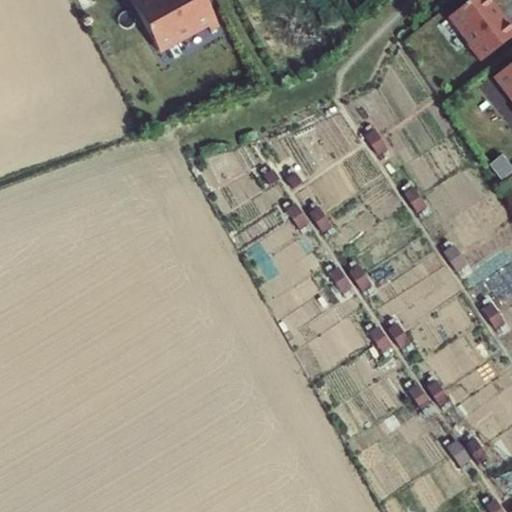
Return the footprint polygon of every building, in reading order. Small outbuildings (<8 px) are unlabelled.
[(129,0),(157,51),(214,20),(203,0),(129,0)] [(501,18),(487,0),(469,0),(449,16),(469,42),(466,45),(480,62),(511,36),(511,28),(503,16),(501,18)] [(511,63),(493,78),(511,101),(511,63)] [(374,132),(365,138),(371,147),(380,141),(374,132)] [(380,141),(371,147),(377,156),(386,150),(380,141)] [(273,172),(263,178),(270,187),(279,181),(273,172)] [(296,175),(287,181),(293,190),(302,184),(296,175)] [(413,190),(404,196),(410,205),(419,199),(413,190)] [(419,199),(410,205),(416,214),(425,208),(419,199)] [(295,206),(286,212),(292,221),(302,215),(295,206)] [(319,209),(310,215),(316,225),(325,218),(319,209)] [(302,215),(292,221),(299,230),(308,224),(302,215)] [(325,218),(316,225),(322,234),(331,228),(325,218)] [(453,248),(443,254),(450,263),(459,257),(453,248)] [(459,257),(450,263),(456,272),(465,266),(459,257)] [(358,268),(349,274),(355,283),(364,277),(358,268)] [(338,269),(329,276),(335,285),(344,278),(338,269)] [(364,277),(355,283),(361,292),(371,286),(364,277)] [(344,278),(335,285),(342,294),(351,288),(344,278)] [(491,305),(482,312),(488,321),(498,315),(491,305)] [(498,315),(488,321),(495,330),(504,324),(498,315)] [(397,326),(388,332),(394,341),(404,335),(397,326)] [(378,329),(369,335),(375,344),(385,338),(378,329)] [(404,335),(394,341),(401,350),(410,344),(404,335)] [(385,338),(375,344),(382,353),(391,347),(385,338)] [(436,383),(427,389),(433,398),(442,392),(436,383)] [(417,386),(408,392),(414,402),(423,395),(417,386)] [(442,392),(433,398),(439,408),(449,401),(442,392)] [(423,395),(414,402),(420,411),(430,405),(423,395)] [(475,441),(466,447),(472,456),(481,450),(475,441)] [(456,444),(447,450),(453,459),(462,453),(456,444)] [(481,450),(472,456),(478,465),(487,459),(481,450)] [(462,453),(453,459),(459,468),(468,462),(462,453)] [(495,501),(486,508),(488,511),(498,511),(501,511),(495,501)]
